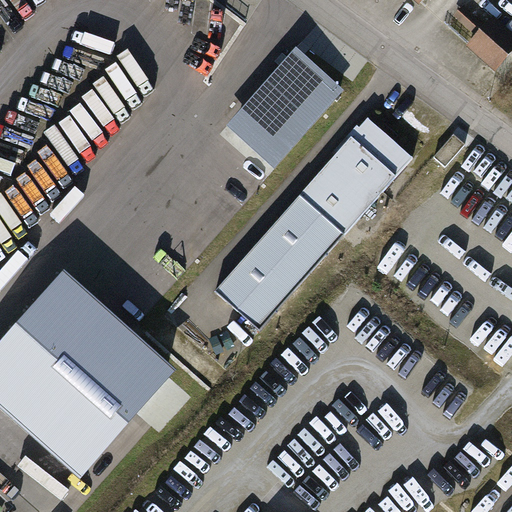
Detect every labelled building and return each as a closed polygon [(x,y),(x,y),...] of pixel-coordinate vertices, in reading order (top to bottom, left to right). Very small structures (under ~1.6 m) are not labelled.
[(506,35),(486,19),(462,49),(482,65),(506,35)] [(345,91),(295,47),(218,136),(271,178),(345,91)] [(412,157),(367,118),(217,291),(262,329),(412,157)] [(467,141),(454,130),(432,157),(445,168),(467,141)] [(178,372),(67,274),(0,342),(0,413),(78,485),(178,372)]
